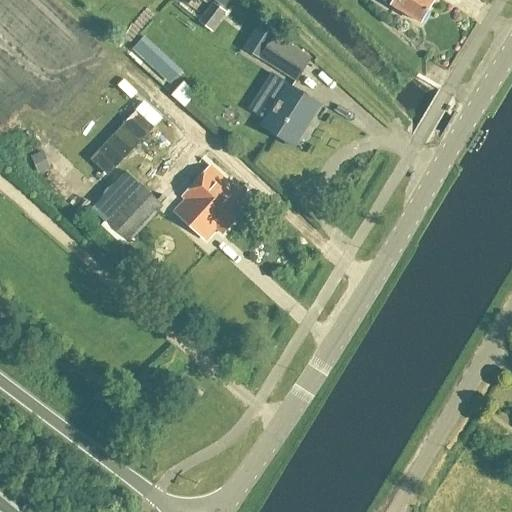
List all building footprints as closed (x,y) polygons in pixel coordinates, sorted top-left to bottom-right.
[(211,0),(210,0),(196,19),(212,32),(228,13),(211,0)] [(421,22),(434,0),(394,0),(392,4),(395,7),(393,10),(402,15),(404,12),(421,22)] [(274,37),(258,26),(244,49),(260,59),(274,37)] [(310,59),(274,37),(260,59),(296,81),(310,59)] [(287,84),(261,125),(295,147),(321,105),(287,84)] [(183,197),(224,234),(252,204),(211,166),(183,197)] [(127,243),(164,207),(140,185),(105,220),(127,243)] [(0,269),(44,308),(65,285),(44,266),(55,254),(28,230),(0,261),(0,269)]
